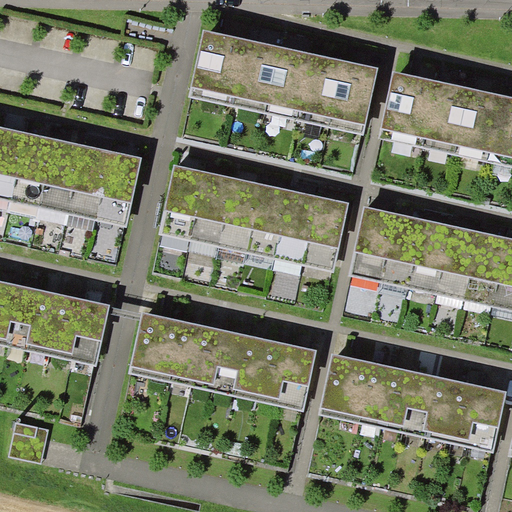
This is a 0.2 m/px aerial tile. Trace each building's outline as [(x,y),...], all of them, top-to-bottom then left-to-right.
[(380,67),(203,29),(189,96),(363,134),(380,67)] [(511,96),(393,71),(378,140),(511,168),(511,96)] [(0,199),(126,227),(141,157),(0,126),(0,199)] [(333,272),(348,202),(174,165),(159,234),(333,272)] [(511,238),(364,206),(349,276),(511,311),(511,238)] [(109,304),(0,280),(0,344),(96,366),(109,304)] [(317,351),(142,312),(128,374),(303,412),(317,351)] [(506,392),(332,354),(319,414),(492,452),(506,392)] [(16,424),(9,456),(41,463),(48,430),(16,424)]
